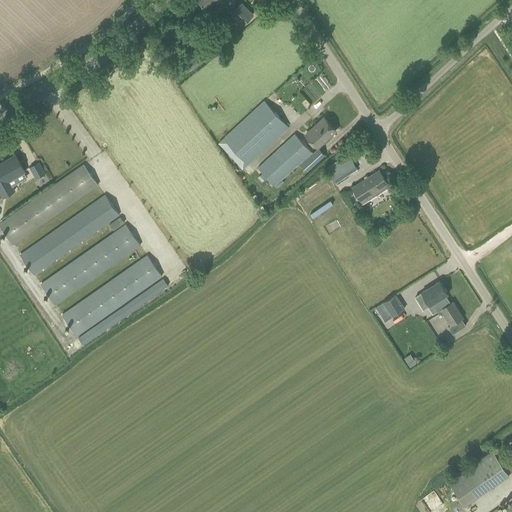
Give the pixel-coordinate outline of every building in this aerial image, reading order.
[(198,0),(207,10),(213,4),(218,8),(221,5),(217,0),(198,0)] [(217,0),(221,5),(235,19),(230,24),(236,29),(241,24),(241,25),(253,13),(241,2),(235,8),(232,5),(234,3),(234,2),(233,0),(217,0)] [(203,61),(195,51),(182,62),(189,71),(203,61)] [(274,101),(279,97),(275,92),(270,96),(274,101)] [(242,170),(288,127),(264,100),(218,142),(242,170)] [(324,117),(317,124),(306,134),(317,147),(336,130),(324,117)] [(299,163),(300,164),(312,153),(294,133),(257,167),(274,186),(299,163)] [(300,164),(306,171),(324,154),(318,147),(312,153),(300,164)] [(325,169),(335,184),(357,169),(347,154),(325,169)] [(0,163),(0,190),(4,197),(16,191),(10,181),(25,172),(15,155),(0,163)] [(36,178),(45,174),(38,162),(30,166),(36,178)] [(0,225),(13,244),(98,185),(83,163),(0,221),(0,225)] [(379,170),(371,175),(353,187),(364,204),(369,200),(390,186),(379,170)] [(120,215),(105,194),(20,253),(34,274),(120,215)] [(113,230),(124,222),(120,216),(109,224),(113,230)] [(141,246),(125,223),(40,283),(55,305),(141,246)] [(162,276),(147,254),(61,313),(76,335),(162,276)] [(169,286),(163,278),(78,337),(83,345),(169,286)] [(449,293),(440,280),(422,292),(430,305),(433,303),(438,312),(441,310),(452,325),(449,327),(453,334),(466,326),(462,319),(464,317),(454,301),(451,303),(446,295),(449,293)] [(404,308),(395,294),(383,302),(392,316),(404,308)] [(404,358),(410,367),(416,363),(410,354),(404,358)] [(464,468),(448,479),(466,504),(481,493),(509,474),(492,449),(464,468)] [(511,511),(511,502),(497,511),(511,511)]
